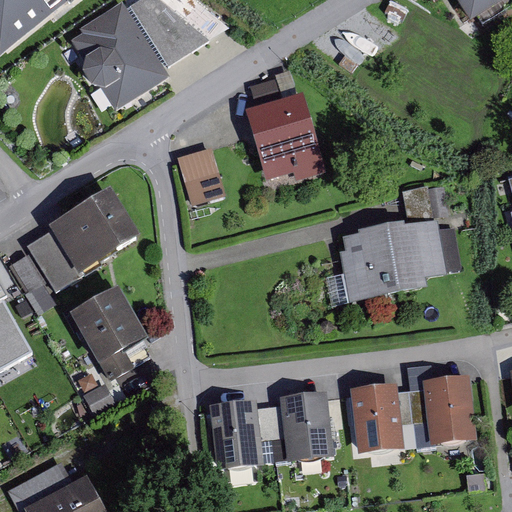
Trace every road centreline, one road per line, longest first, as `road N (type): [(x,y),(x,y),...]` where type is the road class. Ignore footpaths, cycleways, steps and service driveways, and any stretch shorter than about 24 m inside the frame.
road 1 (residential): [(157,126),(194,382)]
road 2 (residential): [(157,126),(359,0)]
road 3 (unknown): [(180,266),(405,213)]
road 4 (residential): [(43,203),(157,126)]
